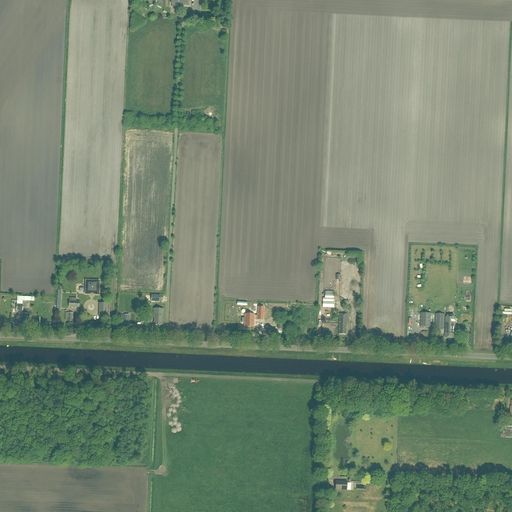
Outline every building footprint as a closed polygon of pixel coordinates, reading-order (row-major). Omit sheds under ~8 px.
[(99,281),(86,281),(85,294),(98,295),(99,281)] [(334,292),(325,291),(324,298),(323,298),(322,307),(333,308),(334,292)] [(76,298),(70,298),(70,301),(69,301),(68,307),(79,308),(79,302),(76,301),(76,298)] [(100,303),(99,315),(108,316),(108,303),(100,303)] [(163,309),(153,309),(153,318),(154,318),(154,325),(162,325),(162,313),(163,313),(163,309)] [(242,317),(242,323),(245,323),(245,327),(254,327),(254,313),(245,313),(245,317),(242,317)] [(431,314),(421,313),(420,327),(430,327),(431,314)] [(29,314),(22,314),(21,326),(29,327),(29,314)] [(347,314),(338,314),(338,329),(338,334),(346,334),(346,330),(345,330),(345,328),(346,328),(346,323),(347,323),(347,314)] [(444,314),(435,314),(435,328),(444,328),(444,314)] [(455,318),(446,318),(445,337),(454,338),(454,333),(453,333),(453,329),(454,330),(455,318)] [(346,490),(346,482),(335,481),(335,490),(346,490)]
